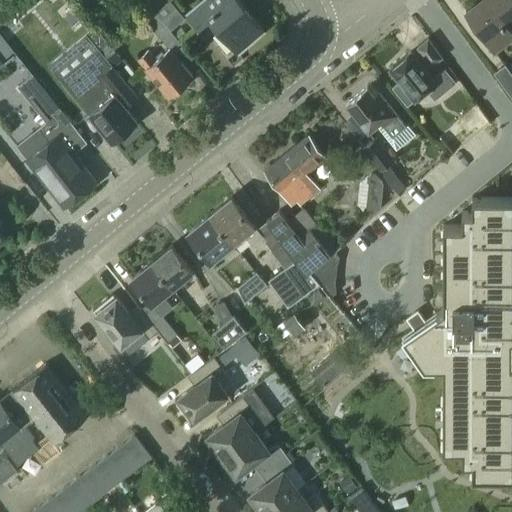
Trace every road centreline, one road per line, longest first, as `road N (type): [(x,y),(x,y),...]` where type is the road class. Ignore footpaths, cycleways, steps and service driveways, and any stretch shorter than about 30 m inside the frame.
road 1 (tertiary): [(42,281),(301,69),(317,34)]
road 2 (residential): [(415,222),(510,143),(505,112),(424,0)]
road 3 (residential): [(213,511),(42,281)]
road 4 (residential): [(415,222),(412,295),(399,309),(369,301),(362,290),(366,262)]
